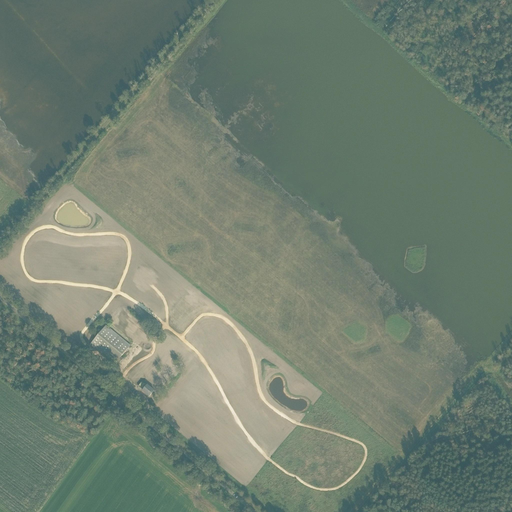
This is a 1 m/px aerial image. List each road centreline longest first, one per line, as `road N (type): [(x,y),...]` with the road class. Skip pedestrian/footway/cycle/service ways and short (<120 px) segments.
road 1 (unclassified): [(0,288),(251,511)]
road 2 (track): [(0,240),(218,0)]
